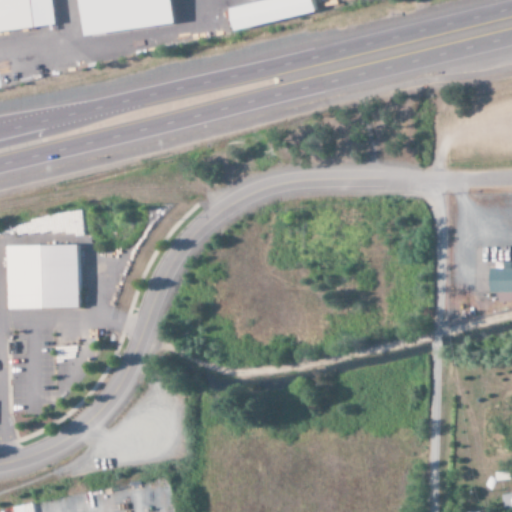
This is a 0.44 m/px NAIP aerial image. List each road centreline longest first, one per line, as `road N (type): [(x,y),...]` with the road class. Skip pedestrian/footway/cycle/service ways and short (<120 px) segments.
road 1 (residential): [(0,465),(48,448),(91,415),(131,357),(167,263),(224,207),(305,181),(511,179)]
road 2 (trunk): [(0,166),(303,91),(332,63)]
road 3 (trunk): [(332,63),(292,60),(0,129)]
road 4 (trunk): [(511,19),(332,63)]
